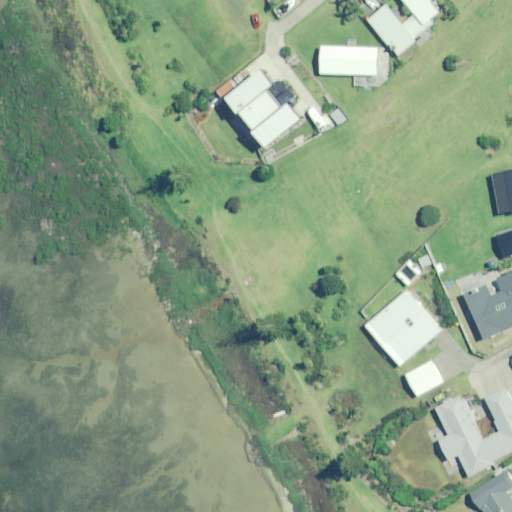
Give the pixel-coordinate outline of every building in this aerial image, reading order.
[(441,12),(430,0),(404,0),(417,15),(404,25),(388,5),(370,20),(400,56),(418,42),(416,39),(434,24),(431,20),(441,12)] [(379,76),(380,48),(323,47),(323,74),(379,76)] [(284,62),(290,68),(299,59),(294,53),(284,62)] [(295,147),(291,139),(274,149),(279,157),(295,147)] [(429,252),(418,256),(422,268),(433,265),(429,252)] [(423,272),(412,261),(398,275),(409,286),(423,272)] [(511,273),(498,280),(503,293),(493,297),(488,286),(467,295),(486,339),(511,328),(511,273)] [(444,331),(409,291),(368,326),(402,366),(444,331)] [(445,383),(433,361),(407,375),(419,397),(445,383)] [(511,400),(507,390),(487,399),(503,431),(484,440),(462,396),(435,409),(443,426),(428,433),(444,464),(460,456),(470,477),(494,465),(493,462),(511,453),(511,400)] [(511,489),(511,475),(508,470),(471,494),(483,511),(511,511),(511,499),(507,493),(511,489)]
